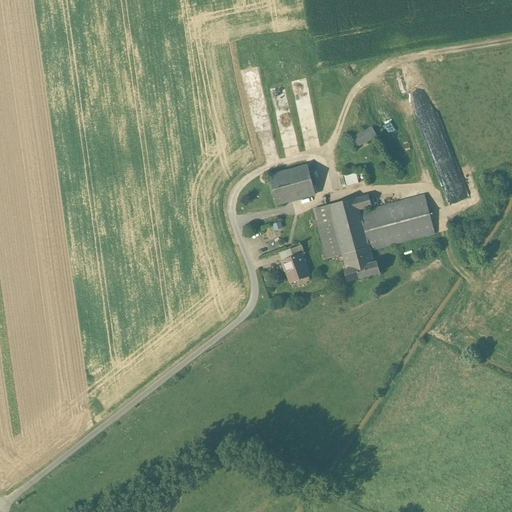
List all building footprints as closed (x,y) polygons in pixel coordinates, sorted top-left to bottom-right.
[(372,128),(350,139),(356,149),(378,138),(372,128)] [(308,166),(271,175),(279,204),(316,194),(308,166)] [(356,170),(344,174),(347,186),(359,183),(356,170)] [(368,195),(313,209),(327,259),(345,254),(349,269),(374,262),(371,250),(434,233),(424,195),(361,212),(360,209),(371,206),(368,195)] [(303,245),(292,249),(295,258),(306,254),(303,245)] [(295,258),(284,262),(292,283),(312,275),(304,255),(295,258)] [(346,270),(349,282),(381,273),(378,262),(346,270)]
